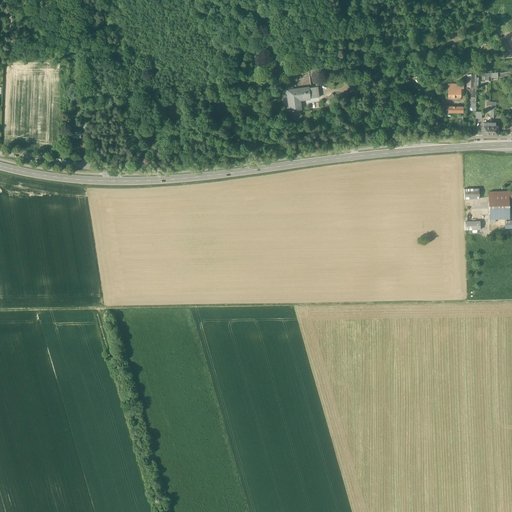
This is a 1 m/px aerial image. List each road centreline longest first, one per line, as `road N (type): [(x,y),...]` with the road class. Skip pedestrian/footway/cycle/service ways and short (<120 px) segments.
road 1 (secondary): [(511,145),(165,180),(78,179),(0,166)]
road 2 (track): [(511,300),(0,310)]
